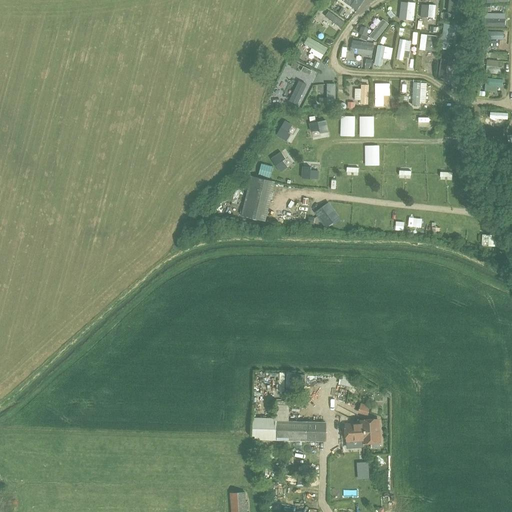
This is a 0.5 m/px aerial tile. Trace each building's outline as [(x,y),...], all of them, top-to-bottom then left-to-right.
[(464,0),(449,0),(448,12),(463,14),(464,0)] [(428,24),(439,25),(441,8),(430,7),(428,24)] [(347,27),(350,20),(333,11),(329,17),(347,27)] [(487,26),(505,26),(505,20),(506,20),(506,14),(487,14),(487,26)] [(387,20),(374,37),(381,42),(393,25),(387,20)] [(465,26),(444,23),(441,48),(449,49),(451,35),(464,36),(465,26)] [(315,47),(312,52),(326,60),(332,48),(312,37),(309,44),(315,47)] [(399,61),(407,63),(412,42),(405,40),(399,61)] [(355,47),(354,55),(376,56),(376,48),(355,47)] [(350,48),(343,49),(345,62),(352,61),(350,48)] [(491,61),(491,73),(504,73),(504,62),(491,61)] [(456,81),(457,62),(451,62),(449,80),(456,81)] [(293,94),(305,98),(311,79),(298,75),(293,94)] [(490,86),(506,87),(507,79),(495,78),(495,82),(490,82),(490,86)] [(337,82),(323,83),(324,100),(338,99),(337,82)] [(417,106),(430,106),(430,83),(417,83),(417,106)] [(358,89),(358,101),(364,101),(364,106),(373,106),(373,85),(364,85),(364,89),(358,89)] [(359,109),(358,102),(350,103),(351,110),(359,109)] [(422,130),(434,129),(433,118),(422,118),(422,130)] [(250,176),(241,215),(264,220),(274,181),(250,176)] [(335,222),(346,222),(346,208),(335,209),(335,222)] [(382,226),(393,226),(394,212),(383,211),(382,226)] [(399,227),(409,227),(409,213),(399,213),(399,227)] [(418,228),(429,229),(430,217),(419,216),(418,228)] [(486,248),(499,248),(499,235),(486,235),(486,248)] [(307,375),(298,374),(298,384),(297,385),(297,391),(314,392),(315,385),(306,385),(307,375)] [(361,387),(362,379),(344,377),(343,385),(361,387)] [(275,401),(274,421),(278,421),(278,435),(277,440),(326,441),(326,423),(288,422),(289,401),(275,401)] [(380,442),(379,420),(362,421),(362,424),(346,425),(347,442),(363,441),(363,443),(380,442)] [(283,481),(283,494),(310,495),(311,481),(283,481)] [(246,511),(245,492),(230,493),(231,511),(246,511)]
